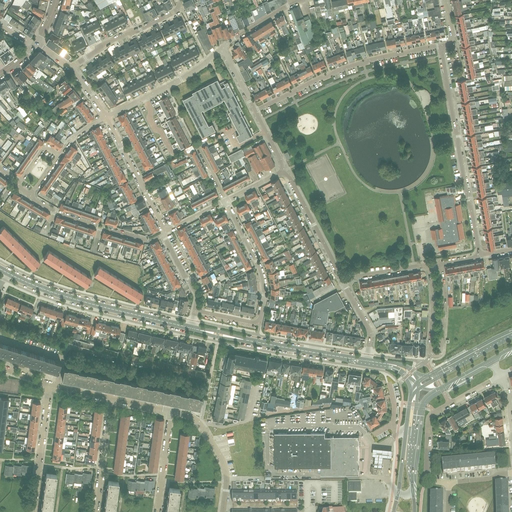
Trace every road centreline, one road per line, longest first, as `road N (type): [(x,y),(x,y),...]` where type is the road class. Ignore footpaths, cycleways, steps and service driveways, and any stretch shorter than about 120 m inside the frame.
road 1 (residential): [(480,255),(440,46)]
road 2 (tertiary): [(191,326),(49,291),(0,269)]
road 3 (residential): [(255,111),(335,71),(440,46)]
road 4 (residential): [(427,263),(429,352),(436,355),(444,309),(438,261)]
road 5 (tertiary): [(366,360),(191,326)]
road 6 (residential): [(448,482),(427,474),(428,417),(500,375)]
road 7 (residential): [(103,116),(195,71),(222,47)]
road 8 (residential): [(166,231),(103,116)]
road 9 (residential): [(260,323),(263,282),(224,201)]
road 10 (residential): [(71,67),(181,0)]
road 11 (residential): [(32,511),(48,384)]
road 12 (residential): [(343,282),(284,171)]
